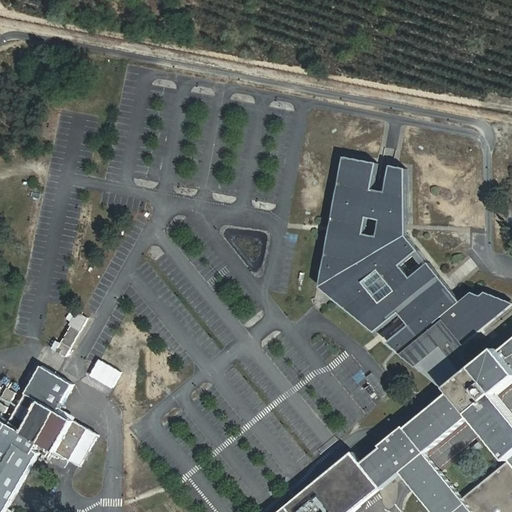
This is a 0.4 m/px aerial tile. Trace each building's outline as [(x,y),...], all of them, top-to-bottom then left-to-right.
[(382,163),(349,157),(325,287),(379,331),(404,311),(415,325),(393,343),(407,356),(448,319),(446,317),(465,303),(433,264),(414,278),(404,266),(422,249),(411,236),(410,170),(396,166),(391,193),(377,189),(382,163)] [(448,319),(407,356),(423,368),(452,389),(468,376),(453,352),(511,307),(511,300),(490,292),(486,297),(476,293),(465,303),(446,317),(448,319)] [(62,341),(57,339),(52,348),(68,356),(89,316),(78,311),(62,341)] [(405,425),(380,446),(382,448),(362,464),(383,490),(406,471),(439,511),(511,511),(511,406),(503,396),(511,389),(511,346),(482,371),(468,376),(452,389),(454,393),(409,429),(405,425)] [(471,373),(479,366),(472,357),(464,364),(471,373)] [(114,388),(124,371),(102,358),(92,375),(114,388)] [(0,511),(9,511),(43,453),(38,450),(43,444),(57,452),(77,421),(61,413),(78,385),(46,367),(13,424),(0,416),(0,511)] [(373,372),(367,376),(383,396),(389,391),(373,372)] [(12,401),(17,391),(8,387),(4,396),(12,401)]
